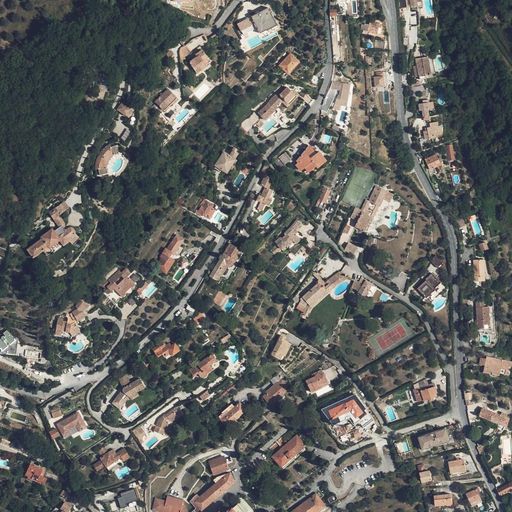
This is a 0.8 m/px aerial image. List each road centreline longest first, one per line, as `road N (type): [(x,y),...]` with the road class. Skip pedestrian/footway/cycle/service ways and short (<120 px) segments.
road 1 (residential): [(326,0),(323,90),(265,156),(171,316),(110,369),(79,383),(47,393),(0,384)]
road 2 (secondary): [(461,403),(453,241),(402,120),(392,19)]
road 3 (residential): [(337,455),(315,427),(297,423),(260,446),(241,466),(243,483),(263,501),(297,491),(329,460)]
road 4 (residential): [(322,233),(352,266),(422,314),(461,403)]
road 5 (unknown): [(303,341),(342,367),(382,422),(380,464),(331,511)]
road 6 (residential): [(120,0),(120,92),(75,197)]
road 7 (unknown): [(110,369),(94,405),(120,429),(180,396)]
road 8 (residential): [(337,455),(462,413)]
